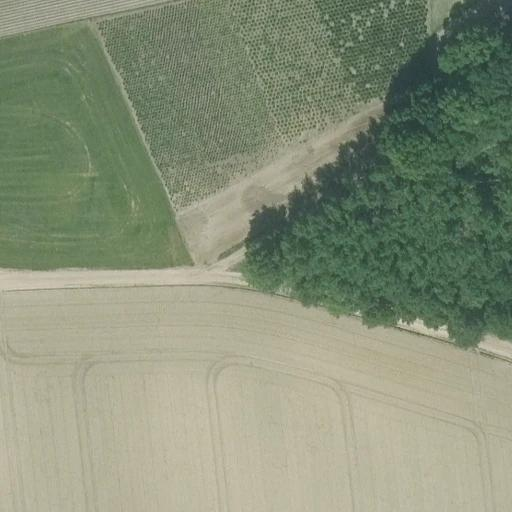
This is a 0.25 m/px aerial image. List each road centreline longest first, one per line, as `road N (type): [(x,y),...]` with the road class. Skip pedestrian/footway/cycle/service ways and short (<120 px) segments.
road 1 (track): [(0,283),(258,279),(447,322),(511,349)]
road 2 (track): [(203,276),(511,90)]
